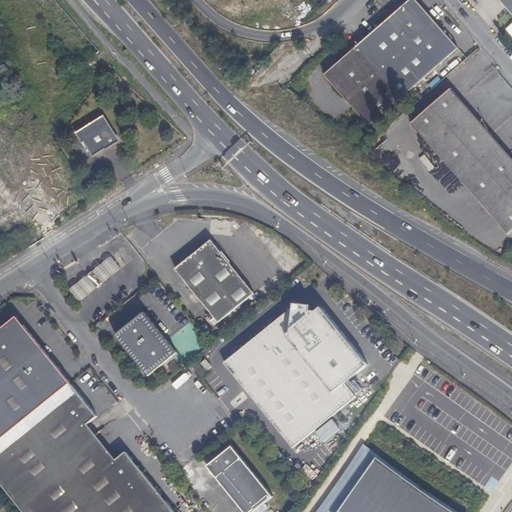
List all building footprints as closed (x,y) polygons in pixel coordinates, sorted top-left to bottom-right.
[(415,0),(360,48),(404,98),(460,50),(416,0),(415,0)] [(511,0),(497,0),(511,17),(511,0)] [(371,126),(404,98),(360,48),(328,75),(371,126)] [(421,134),(501,226),(511,216),(511,159),(461,100),(421,134)] [(87,143),(96,157),(107,149),(108,150),(119,143),(105,120),(80,136),(85,144),(87,143)] [(253,292),(214,245),(205,244),(175,268),(218,321),(253,292)] [(111,256),(69,288),(80,303),(122,270),(111,256)] [(230,366),(242,383),(248,379),(261,396),(256,401),(293,448),(358,397),(347,382),(367,365),(319,307),(315,310),(312,310),(312,306),(296,306),(296,311),(291,312),(293,315),(230,366)] [(117,335),(130,351),(134,348),(141,356),(137,360),(150,376),(176,354),(144,313),(117,335)] [(0,446),(75,386),(28,328),(15,326),(0,337),(0,446)] [(130,351),(137,360),(141,356),(134,348),(130,351)] [(211,360),(207,363),(214,371),(218,368),(211,360)] [(200,364),(195,368),(203,379),(208,374),(200,364)] [(242,383),(256,401),(261,396),(248,379),(242,383)] [(175,511),(169,503),(166,506),(161,500),(164,498),(141,469),(139,472),(134,465),(136,463),(129,454),(110,469),(81,433),(100,418),(93,408),(89,411),(85,406),(89,403),(75,386),(0,446),(0,478),(27,511),(175,511)] [(316,431),(324,442),(342,428),(334,418),(316,431)] [(105,441),(115,435),(112,430),(102,435),(105,441)] [(462,511),(369,448),(364,456),(356,469),(346,484),(336,498),(327,511),(325,511),(462,511)] [(217,473),(215,474),(245,511),(259,511),(275,499),(235,449),(221,460),(223,462),(214,469),(217,473)] [(223,462),(221,460),(210,469),(215,474),(217,473),(214,469),(223,462)]
